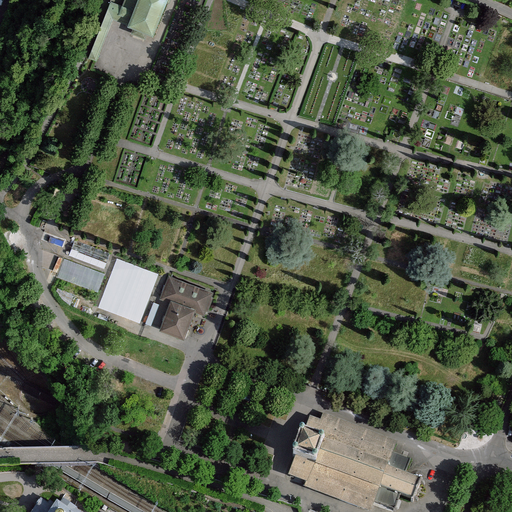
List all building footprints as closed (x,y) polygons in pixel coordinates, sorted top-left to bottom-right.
[(123,0),(122,5),(134,10),(137,0),(166,0),(166,2),(169,3),(170,0),(123,0)] [(166,0),(137,0),(134,10),(128,25),(152,35),(166,2),(166,0)] [(110,1),(88,57),(96,60),(113,19),(128,25),(134,10),(122,5),(110,1)] [(110,253),(75,239),(69,255),(104,268),(110,253)] [(159,272),(117,256),(98,306),(140,323),(159,272)] [(105,273),(64,258),(57,277),(97,293),(105,273)] [(205,316),(214,293),(169,275),(160,299),(170,303),(159,330),(184,339),(194,312),(205,316)] [(162,313),(155,310),(149,324),(156,327),(162,313)] [(485,421),(473,416),(470,423),(483,428),(485,421)] [(296,458),(290,476),(304,481),(303,486),(371,510),(374,503),(397,511),(402,497),(414,501),(421,481),(406,475),(411,460),(393,453),(397,442),(325,417),(323,424),(311,420),(306,436),(299,434),(291,457),(296,458)] [(79,511),(61,500),(57,506),(51,503),(48,507),(41,502),(34,511),(79,511)]
